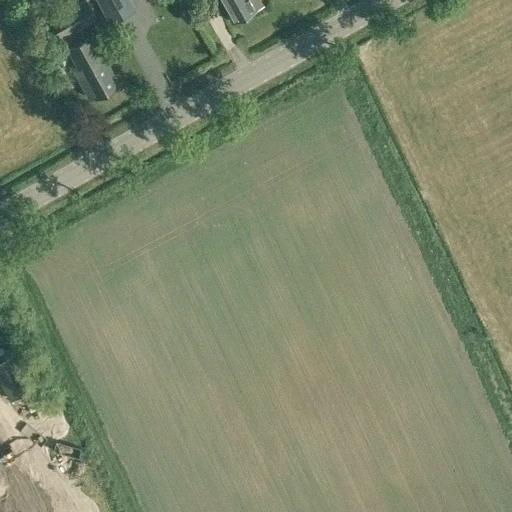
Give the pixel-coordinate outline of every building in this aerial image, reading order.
[(60,36),(71,30),(79,25),(96,16),(87,0),(85,0),(50,19),(60,36)] [(222,0),(232,19),(256,5),(256,4),(261,1),(260,0),(222,0)] [(98,43),(92,33),(85,37),(65,47),(77,68),(74,70),(88,95),(93,93),(94,95),(118,81),(98,43)] [(4,350),(0,352),(0,387),(13,413),(36,402),(26,383),(22,385),(4,350)] [(45,466),(29,439),(0,455),(0,484),(4,482),(7,488),(45,466)]
